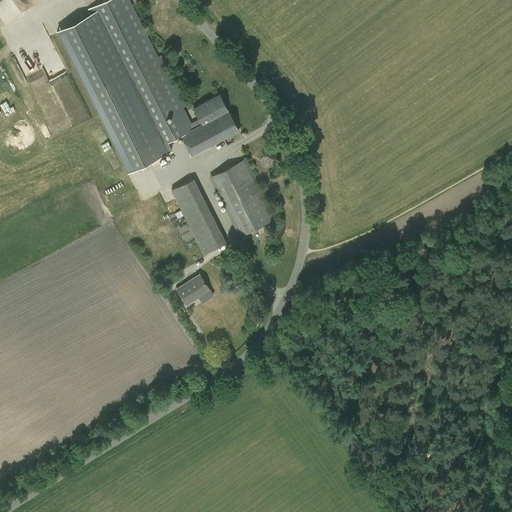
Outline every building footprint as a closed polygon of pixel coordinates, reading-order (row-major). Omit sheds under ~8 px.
[(168,142),(181,135),(178,129),(191,123),(183,107),(187,105),(161,54),(158,56),(130,0),(105,0),(88,9),(90,14),(56,31),(127,172),(171,150),(168,142)] [(178,129),(181,135),(192,156),(213,145),(212,144),(238,131),(219,94),(193,107),(199,118),(191,123),(178,129)] [(239,236),(275,219),(246,159),(210,177),(239,236)] [(203,254),(226,242),(194,177),(171,189),(203,254)] [(202,302),(213,295),(199,274),(176,288),(185,302),(194,297),(195,298),(198,296),(202,302)]
